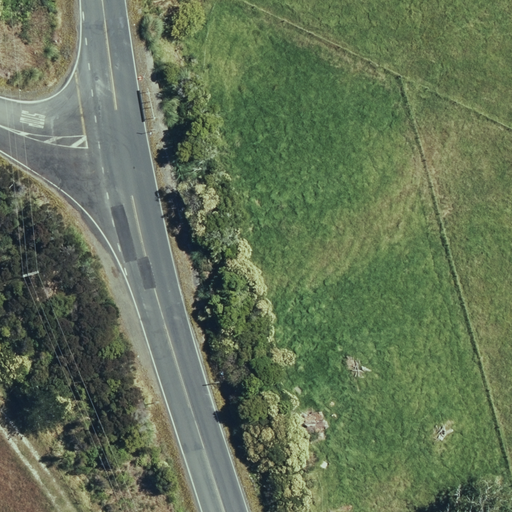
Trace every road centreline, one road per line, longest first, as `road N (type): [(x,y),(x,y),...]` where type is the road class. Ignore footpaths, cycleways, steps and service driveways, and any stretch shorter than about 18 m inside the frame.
road 1 (secondary): [(223,511),(142,255),(119,143)]
road 2 (secondary): [(119,143),(102,0)]
road 3 (unclassified): [(119,143),(40,140),(0,125)]
